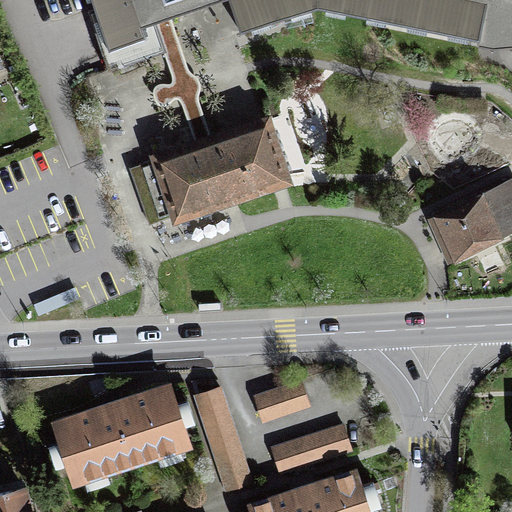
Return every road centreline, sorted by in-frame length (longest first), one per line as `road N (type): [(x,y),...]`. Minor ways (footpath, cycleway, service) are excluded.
road 1 (secondary): [(0,351),(434,328)]
road 2 (residential): [(434,328),(417,511)]
